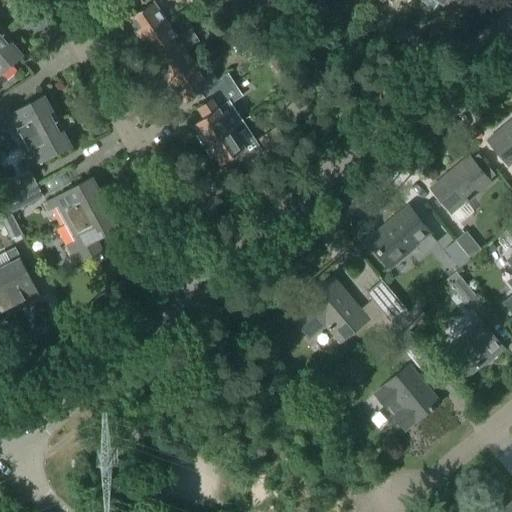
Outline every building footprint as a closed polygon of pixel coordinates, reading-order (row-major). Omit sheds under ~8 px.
[(145,0),(148,5),(127,18),(128,19),(136,30),(133,32),(139,42),(168,22),(154,2),(155,1),(154,0),(145,0)] [(276,17),(296,4),(293,0),(277,0),(269,5),(276,17)] [(341,14),(346,6),(337,0),(331,0),(328,5),(341,14)] [(177,36),(168,22),(139,42),(146,51),(148,50),(156,61),(194,34),(190,28),(177,36)] [(428,49),(420,43),(421,41),(401,26),(392,38),(404,47),(405,46),(421,58),(428,49)] [(0,74),(23,55),(4,33),(0,36),(0,74)] [(167,83),(195,64),(185,48),(198,40),(194,34),(156,61),(163,72),(160,73),(167,83)] [(209,85),(195,64),(167,83),(174,94),(176,92),(184,103),(200,92),(207,102),(229,87),(222,77),(209,85)] [(207,102),(198,109),(204,117),(193,124),(207,145),(243,121),(232,105),(243,97),(234,84),(207,102)] [(300,89),(289,96),(298,112),(310,104),(309,102),(300,89)] [(18,143),(58,121),(44,96),(0,119),(0,129),(8,125),(18,143)] [(511,155),(511,119),(494,134),(511,155)] [(21,174),(72,147),(58,121),(18,143),(27,160),(17,165),(21,174)] [(243,121),(207,145),(221,165),(240,152),(247,162),(264,151),(267,156),(287,142),(277,127),(256,141),(243,121)] [(466,202),(491,181),(469,156),(431,187),(452,212),(465,200),(466,202)] [(6,203),(37,186),(31,176),(0,192),(6,203)] [(66,224),(106,202),(93,177),(42,204),(46,212),(57,207),(66,224)] [(11,214),(43,197),(37,186),(6,203),(11,214)] [(75,265),(103,250),(97,240),(120,228),(106,202),(66,224),(75,241),(65,247),(75,265)] [(0,218),(11,240),(22,234),(11,214),(6,203),(0,205),(0,218)] [(391,266),(430,233),(408,207),(369,240),(391,266)] [(511,223),(500,233),(511,247),(511,256),(508,259),(511,263),(511,278),(509,281),(511,284),(511,296),(506,301),(511,307),(511,223)] [(471,258),(481,249),(466,231),(457,239),(471,258)] [(460,267),(471,258),(457,239),(445,249),(460,267)] [(487,258),(498,250),(492,243),(481,251),(487,258)] [(0,288),(13,313),(41,298),(22,262),(23,262),(15,247),(0,254),(0,288)] [(470,307),(479,299),(457,271),(447,279),(470,307)] [(339,344),(368,320),(333,277),(303,300),(308,305),(294,316),(302,327),(303,326),(310,337),(324,325),(339,344)] [(367,294),(393,325),(399,320),(405,314),(408,312),(383,281),(367,294)] [(0,319),(13,313),(0,288),(0,319)] [(249,309),(239,318),(246,328),(257,319),(249,309)] [(405,314),(399,320),(407,330),(413,324),(405,314)] [(393,325),(380,335),(396,355),(415,340),(407,330),(399,320),(393,325)] [(492,359),(504,349),(482,322),(449,350),(469,374),(490,357),(492,359)] [(416,422),(440,402),(409,364),(384,385),(385,385),(375,393),(387,408),(389,406),(395,414),(393,415),(405,430),(415,421),(416,422)] [(303,399),(314,392),(305,378),(294,386),(303,399)] [(511,511),(511,502),(500,511),(511,511)]
